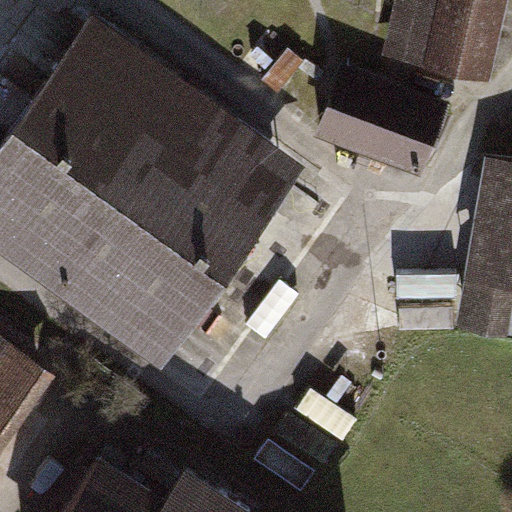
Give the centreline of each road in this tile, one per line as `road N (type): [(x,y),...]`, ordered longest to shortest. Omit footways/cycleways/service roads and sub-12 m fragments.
road 1 (unknown): [(511,72),(410,227),(250,357),(174,399)]
road 2 (unknown): [(0,252),(174,399)]
road 3 (unknown): [(174,399),(57,511)]
